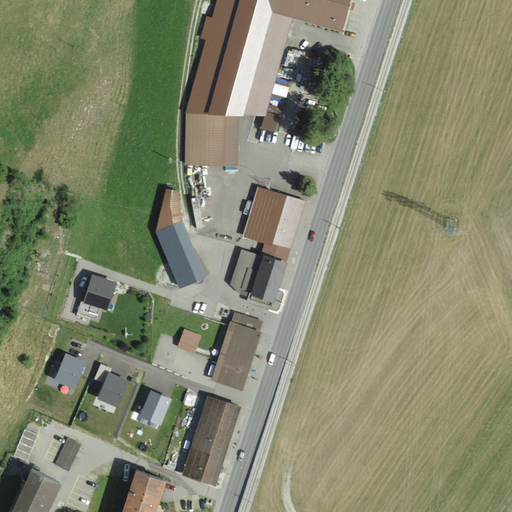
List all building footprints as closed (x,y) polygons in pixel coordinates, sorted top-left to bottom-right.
[(240,116),(266,117),(293,19),(345,33),(354,0),(217,0),(212,19),(206,18),(200,40),(206,42),(186,116),(187,161),(235,163),(240,116)] [(169,263),(175,260),(193,287),(212,274),(198,252),(184,222),(178,191),(165,190),(156,233),(169,263)] [(241,249),(230,286),(241,294),(278,304),(289,264),(287,264),(305,201),(259,190),(246,235),(266,242),(261,255),(241,249)] [(116,283),(91,275),(82,303),(108,310),(116,283)] [(261,332),(264,322),(234,313),(212,381),(244,392),(264,333),(261,332)] [(199,337),(185,331),(179,346),(193,352),(199,337)] [(66,353),(54,381),(75,389),(86,362),(66,353)] [(100,364),(93,379),(103,383),(96,399),(118,409),(129,382),(109,374),(111,369),(100,364)] [(173,400),(152,390),(139,417),(160,427),(173,400)] [(217,487),(242,408),(208,397),(183,476),(217,487)] [(24,428),(14,454),(27,459),(37,432),(24,428)] [(81,445),(67,438),(55,465),(69,471),(81,445)] [(49,511),(63,483),(31,469),(11,511),(49,511)] [(157,511),(167,481),(137,471),(123,511),(157,511)]
